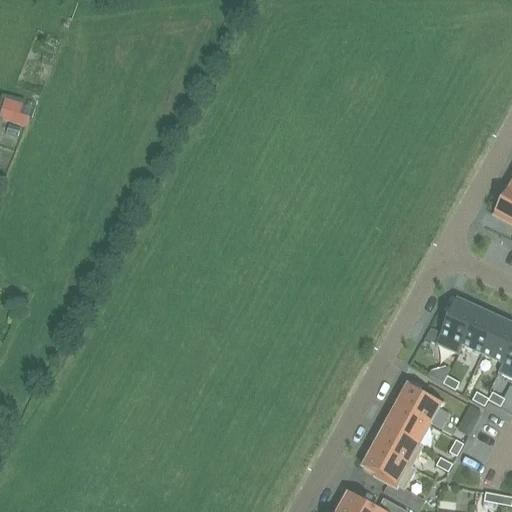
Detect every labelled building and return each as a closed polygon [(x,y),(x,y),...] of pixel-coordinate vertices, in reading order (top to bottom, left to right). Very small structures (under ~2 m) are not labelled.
[(5,111),(2,110),(0,117),(0,119),(27,128),(30,119),(20,115),(5,111)] [(511,197),(508,196),(496,216),(511,225),(511,197)] [(476,315),(454,305),(440,335),(435,346),(457,356),(461,347),(476,315)] [(461,347),(482,357),(497,324),(476,315),(461,347)] [(511,345),(511,331),(497,324),(482,357),(503,366),(511,345)] [(431,330),(425,341),(435,346),(440,335),(431,330)] [(511,345),(503,366),(499,375),(511,381),(511,345)] [(455,393),(459,385),(447,378),(443,386),(455,393)] [(511,389),(510,388),(503,400),(504,401),(500,409),(511,415),(511,389)] [(396,409),(429,428),(441,407),(408,389),(396,409)] [(488,402),(488,401),(476,394),(472,402),(484,409),(488,402)] [(500,409),(504,401),(492,395),(488,401),(488,402),(500,409)] [(475,424),(481,414),(470,408),(465,418),(475,424)] [(429,428),(396,409),(385,429),(418,448),(429,428)] [(418,448),(385,429),(374,449),(407,468),(418,448)] [(455,442),(449,455),(457,459),(463,447),(455,442)] [(412,469),(412,470),(407,468),(374,449),(363,470),(390,486),(404,493),(416,472),(412,469)] [(440,460),(436,468),(448,475),(452,467),(440,460)] [(485,495),(484,504),(497,506),(499,498),(485,495)] [(339,511),(402,511),(383,501),(377,511),(376,511),(348,496),(339,511)] [(511,509),(511,502),(511,499),(499,498),(497,506),(511,509)]
